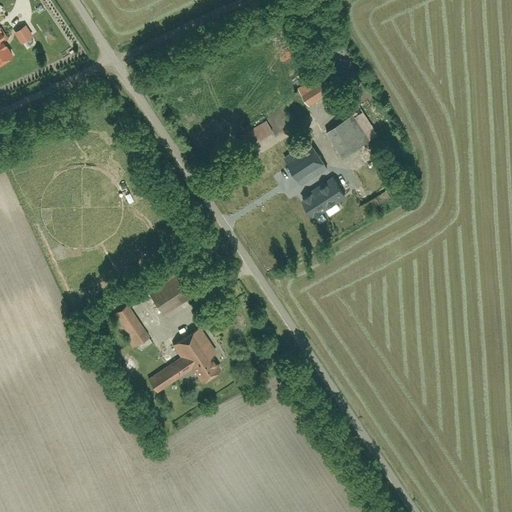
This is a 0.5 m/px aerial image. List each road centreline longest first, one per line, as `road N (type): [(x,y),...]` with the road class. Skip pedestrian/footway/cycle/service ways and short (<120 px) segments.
road 1 (unclassified): [(414,511),(74,0)]
road 2 (track): [(0,113),(240,0)]
